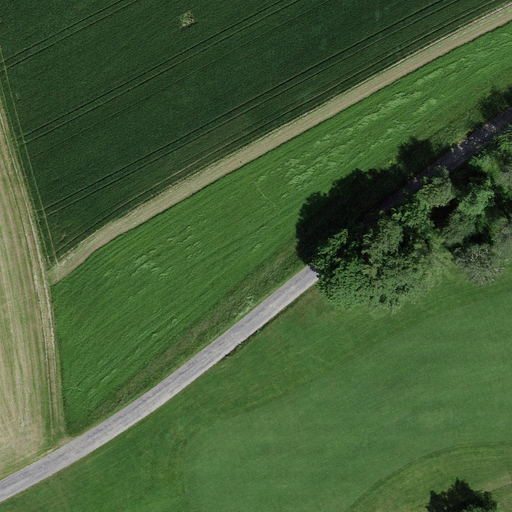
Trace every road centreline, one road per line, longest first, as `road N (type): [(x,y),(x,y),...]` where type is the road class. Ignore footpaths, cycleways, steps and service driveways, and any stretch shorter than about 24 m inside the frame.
road 1 (unclassified): [(511,102),(490,112),(296,285),(150,395),(0,486)]
road 2 (track): [(0,125),(34,225),(57,356),(55,455)]
